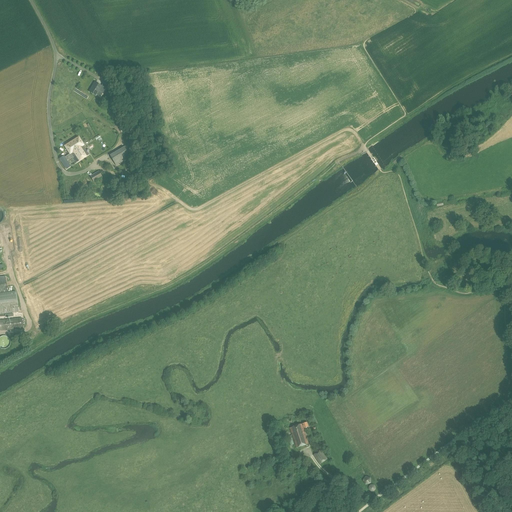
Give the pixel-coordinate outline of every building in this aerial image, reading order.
[(89,91),(96,96),(99,91),(103,93),(105,89),(94,82),(89,91)] [(92,142),(97,150),(120,136),(115,128),(92,142)] [(59,160),(65,170),(69,167),(66,162),(73,157),(76,163),(89,155),(83,145),(84,145),(79,137),(64,146),(69,154),(59,160)] [(109,155),(116,166),(124,161),(125,164),(129,161),(128,159),(130,157),(134,154),(133,152),(134,151),(129,144),(124,147),(109,155)] [(96,180),(97,182),(100,180),(99,178),(102,177),(99,171),(90,176),(87,178),(89,182),(92,180),(93,182),(96,180)] [(0,314),(15,312),(18,312),(16,291),(0,293),(0,314)] [(0,319),(0,330),(23,328),(21,318),(0,319)] [(0,347),(1,348),(2,348),(3,349),(4,349),(5,349),(5,348),(6,348),(7,348),(8,347),(9,347),(9,346),(10,345),(10,344),(10,343),(10,342),(10,341),(10,340),(10,339),(9,339),(9,338),(8,337),(7,337),(7,336),(6,336),(5,336),(5,335),(4,335),(3,335),(2,336),(1,336),(0,336),(0,347)] [(290,428),(296,448),(309,444),(304,428),(309,427),(307,422),(290,428)] [(313,455),(320,464),(328,459),(321,449),(313,455)]
